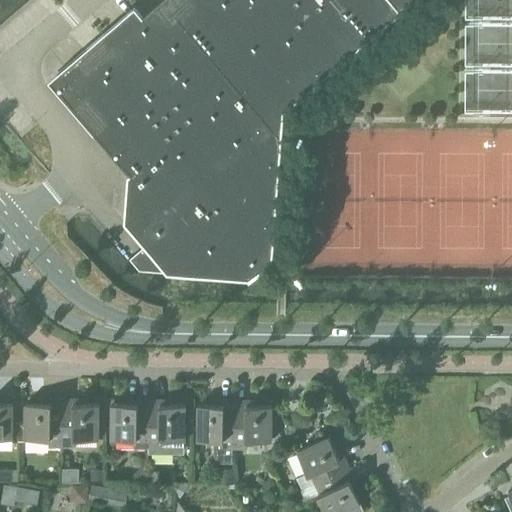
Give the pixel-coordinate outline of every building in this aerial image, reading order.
[(135,7),(51,79),(130,172),(128,174),(125,220),(145,245),(130,258),(140,269),(250,277),(250,278),(274,257),(273,256),(285,110),(413,0),(161,0),(143,16),(135,7)] [(49,446),(62,446),(62,398),(49,398),(49,403),(25,403),(25,438),(49,438),(49,446)] [(62,398),(62,446),(75,446),(75,439),(99,439),(99,403),(75,403),(75,398),(62,398)] [(112,403),(112,424),(111,439),(135,439),(135,447),(148,447),(149,399),(136,399),(135,404),(112,403)] [(162,399),(149,399),(148,447),(148,454),(184,454),(184,440),(185,440),(186,404),(162,404),(162,399)] [(198,404),(198,424),(198,440),(213,440),(213,447),(214,452),(215,456),(217,460),(221,462),(232,462),(234,462),(234,448),(235,448),(235,400),(222,400),(222,404),(198,404)] [(235,400),(235,448),(247,448),(248,440),(271,440),(272,405),(248,405),(248,400),(235,400)] [(0,437),(12,438),(13,403),(0,402),(0,437)] [(310,473),(315,484),(349,468),(344,456),(339,458),(329,436),(297,451),(308,474),(310,473)] [(212,467),(213,481),(233,481),(233,468),(212,467)] [(318,494),(325,511),(339,511),(360,503),(350,481),(354,479),(349,468),(315,484),(320,493),(318,494)] [(7,469),(6,481),(17,481),(17,469),(7,469)] [(91,480),(103,480),(103,469),(91,469),(91,480)] [(150,471),(150,481),(159,481),(159,471),(150,471)] [(264,480),(263,491),(274,491),(275,480),(264,480)] [(16,483),(3,482),(3,490),(16,491),(16,483)] [(72,484),(71,494),(77,502),(87,502),(89,486),(72,484)] [(180,497),(188,486),(172,486),(180,497)] [(176,511),(185,511),(178,501),(176,511)]
